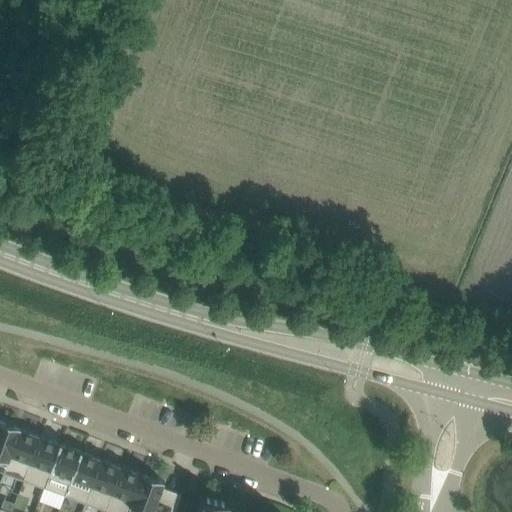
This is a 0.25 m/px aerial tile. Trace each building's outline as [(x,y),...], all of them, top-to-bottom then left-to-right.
[(0,471),(3,472),(20,427),(0,420),(0,471)] [(20,427),(3,472),(24,480),(40,436),(20,427)] [(60,443),(59,443),(40,436),(24,480),(44,488),(61,443),(60,443)] [(65,495),(81,451),(61,443),(44,488),(65,495)] [(82,451),(81,451),(65,495),(85,503),(102,459),(82,451)] [(106,511),(122,466),(102,459),(85,503),(106,511)] [(141,473),(122,466),(106,511),(109,511),(128,511),(143,473),(141,473)] [(169,511),(171,508),(156,502),(164,481),(143,473),(128,511),(169,511)] [(207,498),(206,499),(200,497),(198,503),(180,499),(180,498),(179,498),(175,511),(240,511),(229,509),(230,505),(223,503),(224,502),(207,498)]
